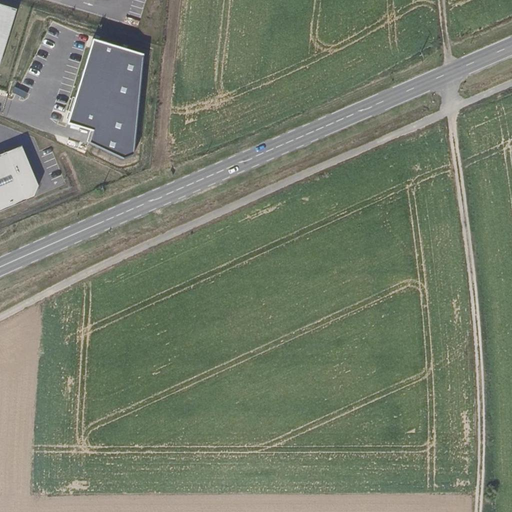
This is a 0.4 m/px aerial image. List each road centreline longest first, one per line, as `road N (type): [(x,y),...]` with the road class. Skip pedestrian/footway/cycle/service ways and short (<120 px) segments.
road 1 (track): [(0,315),(511,81)]
road 2 (secondary): [(0,269),(511,46)]
road 3 (track): [(475,511),(472,304),(437,0)]
